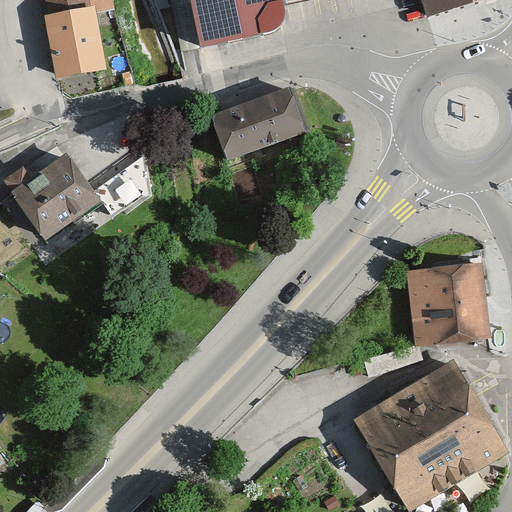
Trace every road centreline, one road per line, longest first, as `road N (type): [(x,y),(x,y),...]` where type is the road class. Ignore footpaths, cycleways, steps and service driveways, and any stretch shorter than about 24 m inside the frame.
road 1 (primary): [(427,158),(97,511)]
road 2 (residential): [(0,148),(55,124),(292,64),(350,66),(414,93)]
